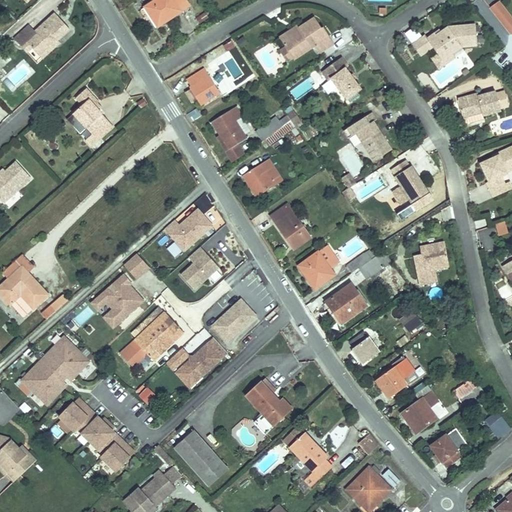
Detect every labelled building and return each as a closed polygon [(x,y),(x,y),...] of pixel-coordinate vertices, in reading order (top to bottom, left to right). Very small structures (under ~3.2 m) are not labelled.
[(182,0),(149,0),(142,5),(154,25),(185,4),(182,0)] [(489,8),(511,39),(511,38),(511,16),(499,0),(489,8)] [(142,5),(138,8),(151,27),(154,25),(142,5)] [(58,39),(69,28),(54,12),(35,29),(29,23),(14,38),(19,43),(25,38),(32,46),(39,54),(56,37),(58,39)] [(299,29),(279,41),(283,46),(289,57),(291,59),(313,45),(319,53),(333,43),(322,25),(320,26),(313,16),(297,26),(299,29)] [(276,36),(279,41),(299,29),(297,26),(296,23),(276,36)] [(422,38),(409,48),(417,59),(430,49),(435,56),(440,62),(450,55),(459,49),(474,47),(472,26),(447,29),(439,35),(433,39),(431,37),(424,42),(422,38)] [(58,39),(56,37),(39,54),(43,57),(60,41),(58,39)] [(25,38),(19,43),(27,52),(32,46),(25,38)] [(228,41),(219,47),(226,58),(235,52),(228,41)] [(289,57),(283,46),(278,49),(285,60),(289,57)] [(440,62),(435,56),(428,61),(436,72),(453,60),(450,55),(440,62)] [(340,56),(317,71),(324,81),(327,79),(341,101),(358,89),(343,67),(346,65),(340,56)] [(212,92),(197,68),(182,77),(186,84),(183,86),(193,103),(212,92)] [(475,94),(474,92),(454,98),(461,122),(465,123),(482,118),(481,114),(498,109),(497,106),(505,104),(501,89),(493,92),(492,89),(475,94)] [(70,115),(90,137),(95,142),(101,137),(96,131),(106,123),(96,111),(93,107),(96,104),(97,103),(91,97),(70,115)] [(230,106),(207,122),(216,135),(224,148),(232,142),(241,136),(230,120),(236,116),(230,106)] [(271,117),(254,129),(266,147),(299,124),(289,110),(282,115),(283,116),(274,122),(271,117)] [(343,137),(350,132),(370,161),(387,149),(378,135),(375,136),(372,131),(375,130),(369,122),(372,120),(366,111),(338,130),(343,137)] [(106,123),(96,131),(101,137),(111,128),(106,123)] [(216,135),(212,139),(229,162),(241,154),(232,142),(224,148),(216,135)] [(90,137),(83,143),(88,149),(95,142),(90,137)] [(488,153),(476,158),(486,180),(484,181),(491,198),(506,191),(503,183),(499,174),(505,172),(502,166),(511,161),(511,143),(510,140),(493,147),(495,150),(488,153)] [(360,153),(358,154),(356,146),(340,149),(346,175),(364,171),(360,153)] [(393,176),(391,178),(398,187),(390,193),(398,205),(406,199),(409,204),(412,202),(426,193),(408,166),(407,167),(402,160),(388,170),(393,176)] [(265,161),(258,165),(271,187),(278,183),(265,161)] [(511,161),(502,166),(505,172),(511,168),(511,161)] [(0,202),(3,206),(31,181),(16,165),(6,174),(0,179),(0,202)] [(258,165),(239,177),(252,198),(271,187),(258,165)] [(393,176),(388,170),(384,173),(388,179),(391,178),(393,176)] [(343,173),(338,177),(341,182),(347,178),(343,173)] [(361,200),(384,185),(379,177),(356,192),(361,200)] [(347,178),(341,182),(345,187),(350,183),(347,178)] [(503,183),(506,191),(511,188),(508,181),(503,183)] [(350,196),(345,187),(338,192),(344,201),(350,196)] [(426,193),(412,202),(417,209),(430,199),(426,193)] [(179,225),(175,220),(165,229),(184,250),(213,225),(198,208),(179,225)] [(302,243),(282,214),(268,224),(281,244),(285,241),(292,250),(302,243)] [(473,217),(476,230),(489,227),(486,214),(473,217)] [(505,221),(494,224),(497,236),(508,234),(505,221)] [(417,251),(409,253),(415,284),(432,280),(429,267),(428,260),(443,257),(440,239),(419,243),(421,250),(417,251)] [(285,241),(281,244),(287,253),(292,250),(285,241)] [(200,247),(189,257),(196,263),(182,275),(195,289),(218,268),(200,247)] [(149,268),(137,253),(125,264),(138,278),(149,268)] [(443,257),(428,260),(429,267),(444,264),(443,257)] [(23,259),(17,264),(28,276),(34,271),(23,259)] [(300,281),(306,293),(326,280),(313,259),(299,268),(302,272),(298,274),(302,279),(300,281)] [(343,267),(347,276),(358,269),(365,280),(380,271),(373,259),(360,267),(355,260),(343,267)] [(28,276),(17,264),(2,276),(8,283),(0,289),(0,296),(10,308),(13,305),(26,319),(48,299),(28,276)] [(293,271),(300,281),(302,279),(298,274),(302,272),(299,268),(293,271)] [(124,276),(92,304),(114,328),(144,302),(129,286),(131,284),(124,276)] [(347,286),(321,302),(336,325),(361,310),(347,286)] [(39,315),(44,320),(66,300),(61,295),(39,315)] [(243,297),(214,324),(229,341),(258,314),(243,297)] [(79,326),(93,314),(87,307),(73,319),(79,326)] [(161,308),(115,350),(127,364),(143,350),(151,359),(182,331),(161,308)] [(411,335),(423,325),(412,310),(399,321),(411,335)] [(209,319),(205,322),(210,328),(214,324),(209,319)] [(204,330),(193,345),(200,350),(211,335),(204,330)] [(404,335),(392,343),(396,349),(408,341),(404,335)] [(360,336),(344,347),(355,366),(372,356),(360,336)] [(47,405),(66,386),(62,382),(56,376),(60,371),(67,377),(71,381),(89,362),(64,337),(22,381),(47,405)] [(198,381),(228,353),(214,338),(193,357),(190,360),(184,366),(198,381)] [(87,365),(81,372),(86,377),(93,370),(87,365)] [(56,376),(62,382),(67,377),(60,371),(56,376)] [(285,394),(267,374),(251,389),(268,408),(260,415),(270,427),(295,405),(285,394)] [(388,374),(370,385),(382,403),(400,391),(388,374)] [(146,387),(138,396),(147,405),(156,396),(146,387)] [(456,402),(463,414),(485,400),(477,387),(456,402)] [(289,390),(285,394),(295,405),(299,401),(289,390)] [(422,397),(395,414),(408,435),(427,422),(420,412),(429,407),(422,397)] [(78,398),(76,400),(84,408),(86,406),(78,398)] [(84,408),(76,400),(60,417),(74,431),(77,429),(104,455),(102,457),(116,471),(132,455),(124,447),(126,444),(112,430),(101,420),(86,406),(84,408)] [(506,412),(502,406),(497,409),(501,415),(506,412)] [(509,433),(496,415),(483,425),(496,442),(509,433)] [(101,420),(112,430),(114,428),(104,417),(101,420)] [(197,423),(170,447),(204,485),(231,461),(197,423)] [(308,429),(293,443),(316,468),(322,475),(335,464),(327,456),(330,454),(308,429)] [(356,446),(365,457),(376,448),(366,437),(356,446)] [(440,439),(426,447),(440,470),(454,461),(440,439)] [(0,482),(7,490),(32,465),(25,457),(22,459),(16,452),(7,444),(0,450),(0,482)] [(124,447),(132,455),(134,452),(126,444),(124,447)] [(170,462),(155,444),(150,449),(165,466),(170,462)] [(18,450),(16,452),(22,459),(25,457),(18,450)] [(371,465),(348,487),(364,503),(371,497),(377,503),(393,487),(371,465)] [(322,475),(316,468),(307,475),(314,483),(322,475)] [(171,470),(162,478),(170,487),(179,479),(171,470)] [(137,491),(121,505),(126,511),(144,511),(150,507),(154,511),(168,498),(165,494),(171,489),(170,487),(162,478),(158,473),(151,479),(153,482),(139,494),(137,491)] [(174,492),(171,489),(165,494),(168,498),(174,492)] [(511,511),(511,495),(494,509),(496,511),(511,511)] [(371,497),(364,503),(370,509),(377,503),(371,497)]
